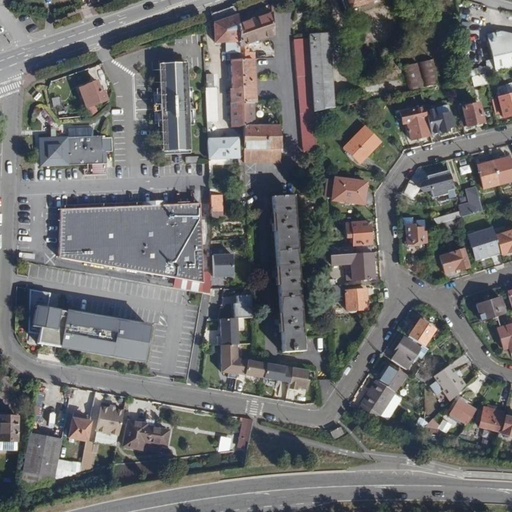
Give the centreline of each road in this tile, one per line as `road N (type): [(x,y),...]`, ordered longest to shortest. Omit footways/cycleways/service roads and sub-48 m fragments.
road 1 (unclassified): [(187,397),(22,367),(9,354),(0,334),(7,104),(0,76)]
road 2 (secondary): [(511,485),(305,481),(99,511)]
road 3 (secondary): [(177,511),(368,493),(511,498)]
road 4 (residential): [(405,293),(391,271),(384,198),(413,159),(511,133)]
road 5 (primary): [(0,76),(213,0)]
road 6 (primary): [(170,0),(0,61)]
road 7 (unclassified): [(327,413),(314,419),(187,397)]
road 8 (unclassified): [(327,413),(405,293)]
